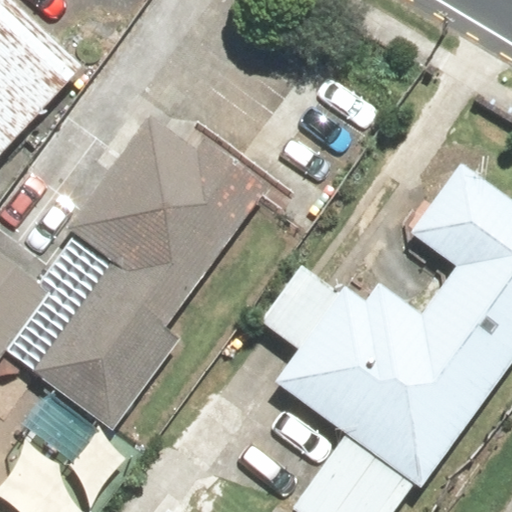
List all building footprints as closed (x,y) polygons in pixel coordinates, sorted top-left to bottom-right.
[(3,0),(0,0),(0,160),(82,78),(3,0)] [(47,294),(0,360),(46,393),(12,441),(63,477),(96,430),(111,441),(178,346),(166,337),(270,189),(206,144),(199,154),(146,117),(63,235),(77,245),(44,291),(47,294)] [(344,443),(412,496),(511,369),(511,202),(463,164),(402,241),(448,277),(419,314),(387,289),(371,309),(348,290),(340,300),(303,271),(259,326),(294,354),(270,385),(344,443)] [(0,360),(47,294),(44,291),(41,295),(0,266),(0,360)] [(399,511),(412,496),(344,443),(289,511),(290,511),(399,511)]
